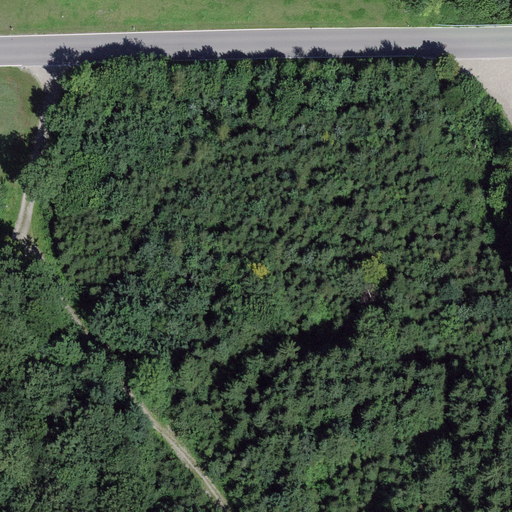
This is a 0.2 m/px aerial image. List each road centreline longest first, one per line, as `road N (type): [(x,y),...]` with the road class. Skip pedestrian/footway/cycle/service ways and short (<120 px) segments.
road 1 (tertiary): [(511,41),(0,50)]
road 2 (track): [(230,511),(180,443),(90,346),(53,279),(18,237)]
road 3 (track): [(57,48),(18,237),(0,266)]
